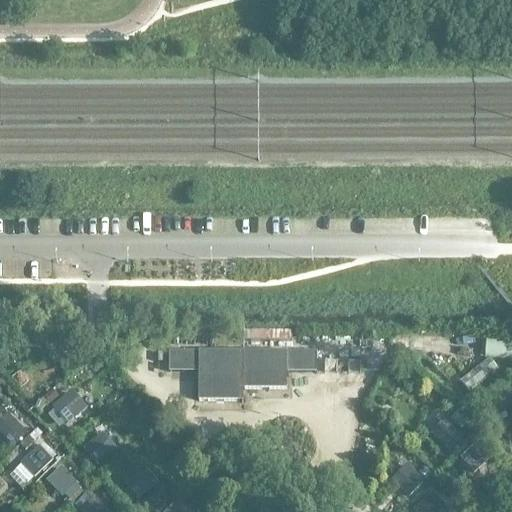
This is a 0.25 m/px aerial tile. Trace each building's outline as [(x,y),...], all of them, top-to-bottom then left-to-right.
[(511,341),(489,341),(489,355),(511,355),(511,341)] [(287,390),(286,373),(316,373),(316,353),(169,352),(169,372),(198,372),(199,402),(243,402),(243,390),(287,390)] [(51,408),(67,427),(87,410),(72,392),(51,408)] [(462,440),(443,422),(427,437),(446,455),(462,440)] [(117,452),(102,435),(83,452),(98,469),(117,452)] [(14,459),(33,478),(52,458),(33,439),(14,459)] [(449,475),(469,494),(488,474),(468,456),(449,475)] [(389,483),(407,500),(424,482),(406,465),(389,483)] [(50,479),(70,500),(84,487),(64,466),(50,479)] [(122,483),(138,502),(157,486),(144,470),(133,480),(129,476),(122,483)] [(69,511),(104,511),(107,510),(88,491),(69,511)] [(444,511),(429,496),(412,511),(444,511)]
